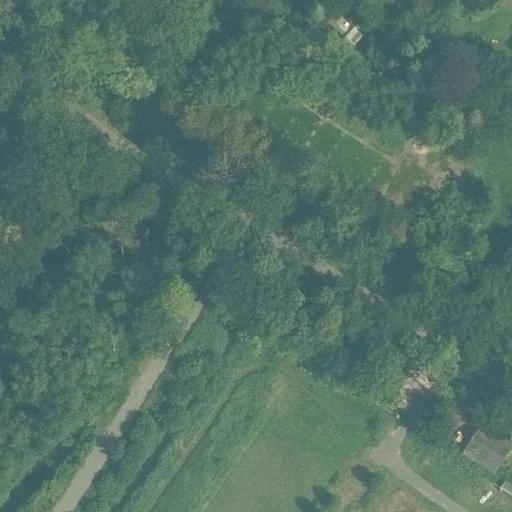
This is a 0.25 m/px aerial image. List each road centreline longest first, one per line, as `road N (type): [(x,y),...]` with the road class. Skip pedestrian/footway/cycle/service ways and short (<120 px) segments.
road 1 (residential): [(62,511),(247,230)]
road 2 (residential): [(511,388),(247,230)]
road 3 (residential): [(247,230),(0,60)]
